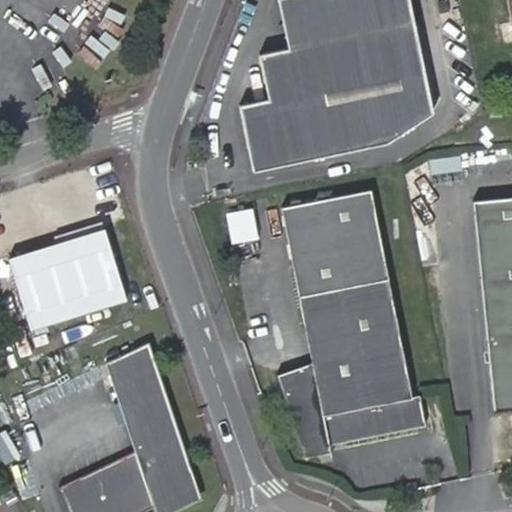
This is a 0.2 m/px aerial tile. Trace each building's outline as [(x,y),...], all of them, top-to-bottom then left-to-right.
[(409,0),(279,0),(289,47),(259,53),(268,98),(239,104),(252,169),(390,141),(433,113),(409,0)] [(506,45),(511,43),(511,21),(502,24),(506,45)] [(282,208),(299,297),(312,364),(278,377),(304,450),(328,445),(424,427),(418,397),(412,398),(389,280),(372,191),(282,208)] [(511,198),(472,202),(491,411),(511,409),(511,198)] [(260,206),(231,210),(236,241),(265,236),(260,206)] [(8,264),(32,335),(127,304),(103,232),(8,264)] [(151,346),(109,367),(138,454),(65,489),(73,511),(150,511),(157,509),(199,489),(151,346)] [(328,445),(304,450),(306,457),(329,453),(328,445)] [(199,489),(157,509),(158,511),(183,511),(204,502),(199,489)] [(25,511),(20,494),(0,499),(0,511),(25,511)]
